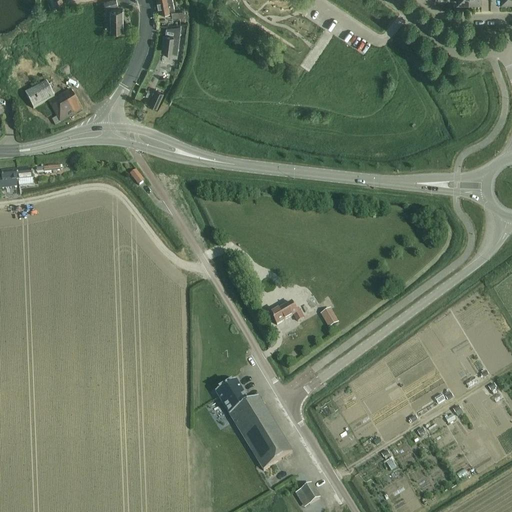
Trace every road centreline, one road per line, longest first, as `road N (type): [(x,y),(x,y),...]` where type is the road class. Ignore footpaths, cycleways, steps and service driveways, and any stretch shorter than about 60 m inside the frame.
road 1 (unclassified): [(287,404),(487,255),(507,218)]
road 2 (secondary): [(187,154),(422,184)]
road 3 (track): [(332,479),(511,367)]
road 4 (tertiary): [(109,126),(143,48),(144,0)]
road 5 (residential): [(390,0),(455,53),(502,46)]
road 6 (unclassified): [(352,511),(287,404)]
